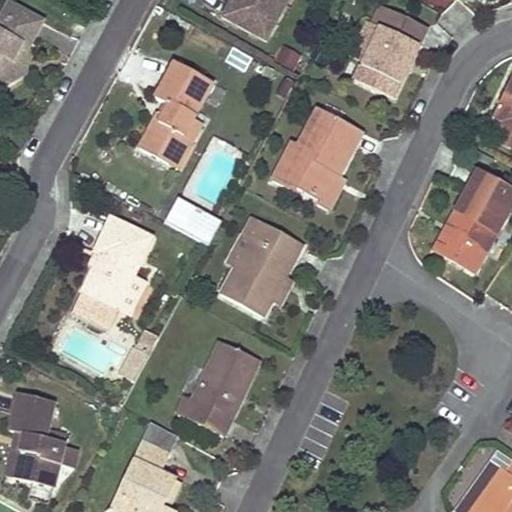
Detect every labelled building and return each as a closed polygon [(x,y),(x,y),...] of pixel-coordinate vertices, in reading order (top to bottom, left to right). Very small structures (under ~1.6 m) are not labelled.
[(233,0),(222,22),(265,45),(287,0),(233,0)] [(0,75),(1,76),(3,81),(5,86),(21,78),(14,63),(20,53),(27,56),(44,26),(8,5),(0,19),(0,75)] [(379,30),(366,56),(354,83),(392,101),(426,31),(380,10),(372,27),(379,30)] [(245,71),(252,57),(231,47),(224,62),(245,71)] [(20,53),(14,63),(21,78),(27,76),(27,56),(20,53)] [(211,85),(173,65),(154,101),(162,105),(168,108),(161,118),(156,115),(137,151),(165,167),(179,139),(191,145),(200,127),(191,123),(211,85)] [(511,78),(493,119),(511,128),(511,78)] [(161,118),(168,108),(162,105),(156,115),(161,118)] [(272,184),(283,190),(294,195),(296,191),(321,204),(331,184),(325,181),(329,174),(337,179),(361,135),(317,112),(298,148),(289,166),(284,163),(272,184)] [(179,139),(165,167),(176,173),(191,145),(179,139)] [(284,163),(289,166),(298,148),(292,146),(284,163)] [(319,208),(327,212),(343,182),(337,179),(329,174),(325,181),(331,184),(321,204),(319,208)] [(435,253),(454,263),(474,274),(511,206),(511,196),(477,177),(435,253)] [(262,320),(267,311),(272,302),(277,292),(273,289),(278,279),(283,282),(284,281),(301,248),(252,220),(242,238),(249,242),(235,269),(220,297),(262,320)] [(150,241),(109,221),(93,254),(100,257),(93,271),(81,294),(115,311),(130,281),(150,241)] [(228,265),(235,269),(249,242),(242,238),(228,265)] [(86,268),(93,271),(100,257),(93,254),(86,268)] [(292,285),(284,281),(283,282),(278,279),(273,289),(277,292),(272,302),(280,306),(292,285)] [(142,286),(130,281),(115,311),(126,316),(142,286)] [(220,345),(206,374),(192,403),(186,399),(178,417),(223,438),(258,363),(220,345)] [(120,378),(133,386),(148,359),(134,352),(120,378)] [(22,439),(12,484),(52,493),(62,448),(48,445),(56,407),(18,399),(9,436),(12,437),(22,439)] [(2,482),(12,484),(22,439),(12,437),(2,482)] [(162,511),(160,511),(173,479),(159,472),(166,456),(143,444),(111,511),(162,511)] [(503,473),(511,463),(495,452),(488,462),(501,471),(503,473)] [(501,471),(488,462),(454,511),(511,511),(511,461),(511,463),(503,473),(501,471)] [(166,511),(180,483),(173,479),(160,511),(162,511),(166,511)]
